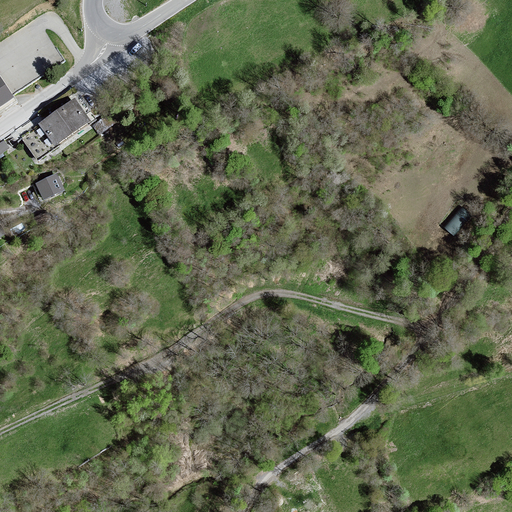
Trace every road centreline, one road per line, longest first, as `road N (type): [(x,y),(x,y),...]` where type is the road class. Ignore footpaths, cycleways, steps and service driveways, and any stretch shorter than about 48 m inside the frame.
road 1 (track): [(426,331),(273,287),(0,432)]
road 2 (track): [(243,511),(275,471),(361,422),(511,223)]
road 3 (tertiary): [(111,32),(86,67),(0,129)]
